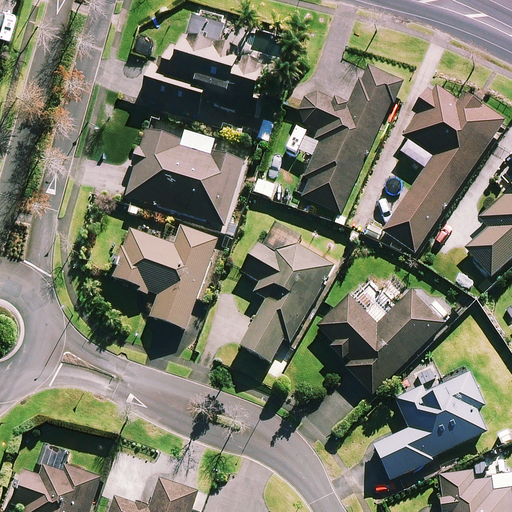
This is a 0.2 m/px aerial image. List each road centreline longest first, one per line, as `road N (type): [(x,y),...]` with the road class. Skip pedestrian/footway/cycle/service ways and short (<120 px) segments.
road 1 (residential): [(330,511),(290,458),(255,432),(42,347)]
road 2 (residential): [(104,0),(30,293)]
road 3 (residential): [(0,219),(60,0)]
